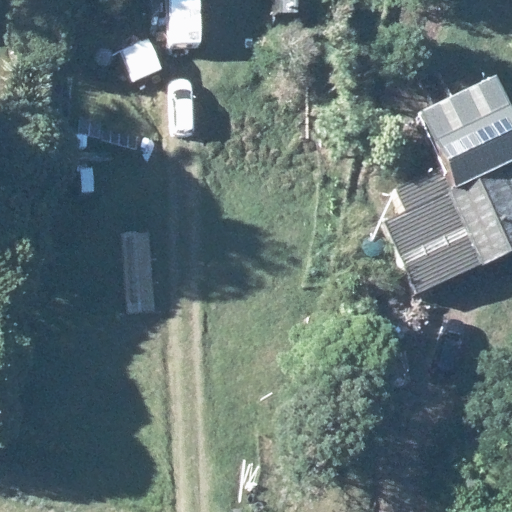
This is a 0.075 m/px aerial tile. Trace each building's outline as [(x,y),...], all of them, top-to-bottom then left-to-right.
[(197,0),(148,0),(151,47),(200,44),(197,0)] [(119,55),(133,90),(158,80),(146,46),(119,55)] [(511,143),(495,103),(420,129),(450,204),(511,178),(511,143)] [(78,176),(78,202),(95,201),(95,175),(78,176)] [(416,305),(511,265),(511,178),(450,204),(440,180),(395,198),(406,222),(385,231),(416,305)]
